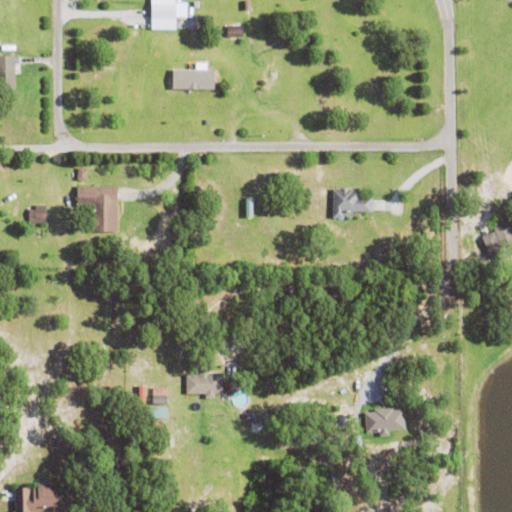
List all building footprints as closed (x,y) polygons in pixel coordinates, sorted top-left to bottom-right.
[(149,0),(150,30),(175,30),(174,0),(149,0)] [(235,37),(235,40),(230,40),(230,37),(227,37),(227,26),(242,26),(242,37),(235,37)] [(266,95),(266,82),(259,82),(259,70),(266,70),(266,55),(283,55),(283,95),(266,95)] [(18,57),(18,64),(15,64),(15,90),(0,90),(0,56),(15,56),(15,57),(18,57)] [(213,71),(171,70),(171,89),(212,90),(213,71)] [(77,180),(78,168),(87,169),(86,181),(77,180)] [(113,201),(113,205),(117,205),(116,231),(93,231),(93,211),(92,211),(92,207),(93,207),(93,200),(77,200),(77,187),(117,187),(117,201),(113,201)] [(370,213),(371,198),(358,198),(358,189),(331,189),(331,218),(352,218),(352,212),(370,213)] [(28,224),(29,210),(35,210),(36,205),(46,205),(45,224),(28,224)] [(511,245),(500,249),(488,254),(481,237),(493,232),(496,239),(497,239),(492,225),(499,222),(498,220),(510,216),(511,217),(511,216),(511,245)] [(221,374),(222,394),(214,394),(214,399),(205,399),(205,394),(186,394),(186,375),(199,375),(199,371),(208,370),(208,375),(221,374)] [(133,396),(130,391),(134,389),(133,388),(139,384),(140,386),(145,383),(147,388),(133,396)] [(152,405),(152,396),(166,396),(166,405),(152,405)] [(396,448),(395,431),(365,433),(364,416),(405,413),(407,447),(396,448)] [(247,422),(247,418),(245,418),(245,414),(254,414),(254,418),(250,418),(250,422),(247,422)] [(149,418),(162,418),(162,429),(149,429),(149,418)] [(353,436),(359,435),(361,445),(355,446),(353,436)] [(57,487),(58,511),(14,511),(14,488),(37,488),(37,483),(53,483),(53,487),(57,487)]
